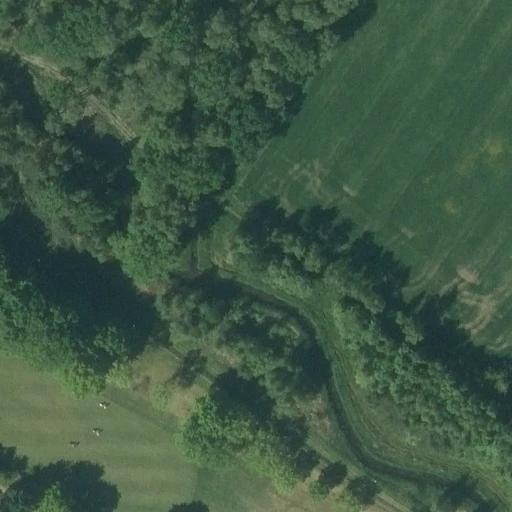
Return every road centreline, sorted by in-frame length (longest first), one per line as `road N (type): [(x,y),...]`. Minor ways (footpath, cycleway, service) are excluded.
road 1 (track): [(0,43),(43,63),(337,288),(511,409)]
road 2 (track): [(404,511),(0,222)]
